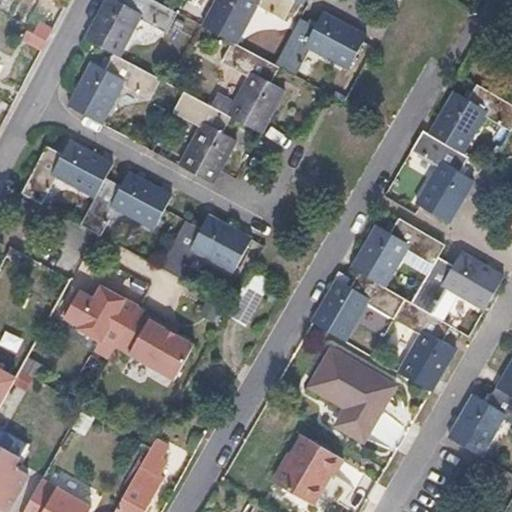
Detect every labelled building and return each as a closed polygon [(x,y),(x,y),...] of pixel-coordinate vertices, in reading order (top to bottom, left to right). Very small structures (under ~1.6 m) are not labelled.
[(123,0),(121,5),(111,0),(107,0),(85,41),(100,49),(112,55),(117,59),(138,21),(165,36),(177,14),(150,0),(123,0)] [(218,0),(203,28),(231,44),(236,47),(258,6),(285,19),(295,1),(293,0),(218,0)] [(315,26),(300,19),(274,67),(277,69),(296,79),(312,48),(349,69),(365,38),(321,14),(315,26)] [(47,40),(26,29),(22,39),(42,49),(47,40)] [(220,65),(245,79),(232,105),(213,95),(206,107),(229,119),(259,136),(267,122),(283,93),(268,85),(277,69),(274,67),(236,47),(231,44),(220,65)] [(104,70),(93,63),(69,107),(100,124),(121,87),(148,102),(159,81),(117,59),(112,55),(104,70)] [(471,101),(459,95),(447,116),(435,137),(466,155),(487,120),(511,134),(511,133),(511,105),(480,87),(471,101)] [(172,114),(198,129),(178,166),(211,184),(219,171),(234,143),(220,134),(229,119),(206,107),(183,94),(172,114)] [(411,151),(438,167),(417,205),(420,207),(449,223),(474,181),(460,172),(470,157),(466,155),(435,137),(423,130),(411,151)] [(60,155),(47,148),(24,192),(43,203),(57,178),(94,199),(105,179),(112,166),(67,142),(60,155)] [(119,187),(105,179),(94,199),(82,224),(81,225),(102,235),(116,210),(153,230),(170,198),(126,174),(119,187)] [(200,230),(185,222),(161,268),(183,280),(198,253),(235,272),(252,242),(207,218),(200,230)] [(383,234),(376,230),(352,271),(359,275),(383,290),(405,252),(431,267),(435,259),(443,247),(399,222),(390,238),(383,234)] [(435,259),(431,267),(408,305),(429,318),(446,290),(482,312),(500,280),(460,257),(453,269),(435,259)] [(269,280),(250,269),(227,311),(246,322),(269,280)] [(342,286),(335,282),(310,324),(343,344),(364,308),(390,323),(403,302),(383,290),(359,275),(349,290),(342,286)] [(110,296),(98,289),(91,303),(103,309),(110,296)] [(75,294),(60,321),(77,330),(75,334),(97,345),(105,331),(118,339),(134,309),(110,296),(103,309),(91,303),(75,294)] [(390,323),(417,339),(396,375),(430,395),(432,397),(457,354),(440,344),(449,330),(429,318),(408,305),(403,302),(390,323)] [(134,309),(118,339),(112,349),(171,382),(191,346),(172,336),(159,329),(161,324),(134,309)] [(161,324),(159,329),(172,336),(175,331),(161,324)] [(332,347),(307,389),(345,407),(334,425),(364,441),(399,385),(332,347)] [(511,365),(499,387),(511,394),(511,365)] [(0,407),(17,376),(0,366),(0,407)] [(488,401),(471,392),(446,434),(480,454),(502,418),(511,424),(511,394),(499,387),(497,386),(488,401)] [(152,448),(115,511),(142,511),(150,499),(163,475),(159,473),(168,458),(164,456),(171,446),(158,438),(152,448)] [(294,457),(291,456),(274,485),(311,506),(328,476),(332,478),(341,462),(304,439),(294,457)] [(22,456),(0,444),(0,509),(5,511),(7,511),(30,473),(16,466),(22,456)] [(43,511),(58,485),(44,477),(24,511),(43,511)] [(88,511),(93,504),(58,485),(43,511),(88,511)]
